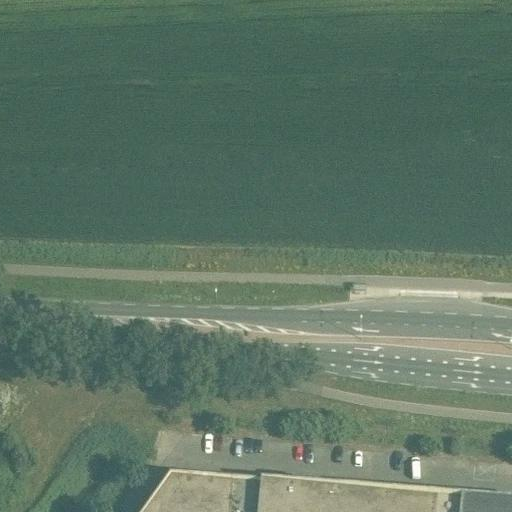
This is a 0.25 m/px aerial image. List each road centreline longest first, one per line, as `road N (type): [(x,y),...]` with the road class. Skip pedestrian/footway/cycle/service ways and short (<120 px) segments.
road 1 (primary): [(0,314),(365,365),(511,377)]
road 2 (primary): [(511,332),(0,314)]
